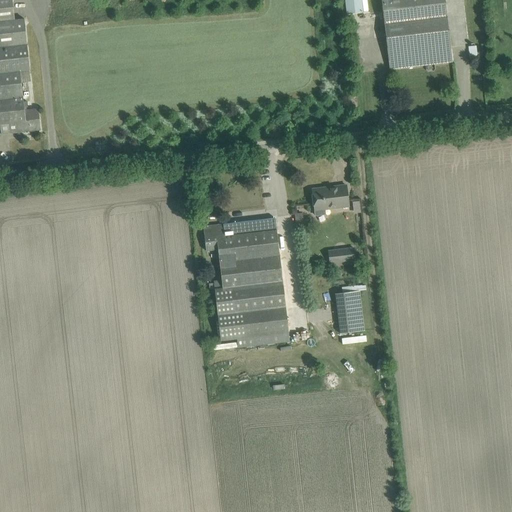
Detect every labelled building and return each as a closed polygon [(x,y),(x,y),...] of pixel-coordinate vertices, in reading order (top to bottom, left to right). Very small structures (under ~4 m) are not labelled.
[(15,20),(12,0),(0,0),(0,125),(16,123),(17,132),(41,130),(38,108),(27,110),(27,108),(28,107),(27,101),(24,102),(22,82),(31,81),(30,70),(25,19),(15,20)] [(361,0),(345,0),(347,14),(363,12),(361,0)] [(381,0),(389,61),(408,59),(408,67),(452,62),(445,0),(381,0)] [(470,56),(478,55),(477,45),(469,45),(470,56)] [(315,216),(326,215),(325,211),(349,207),(346,185),(312,189),(315,216)] [(296,224),(304,223),(302,213),(295,213),(296,224)] [(223,236),(221,227),(224,227),(224,224),(220,224),(220,227),(204,229),(206,251),(218,249),(223,288),(215,289),(221,340),(237,338),(238,348),(290,342),(277,230),(223,236)] [(329,267),(357,264),(354,247),(327,250),(329,267)] [(339,334),(364,331),(360,290),(334,293),(339,334)]
